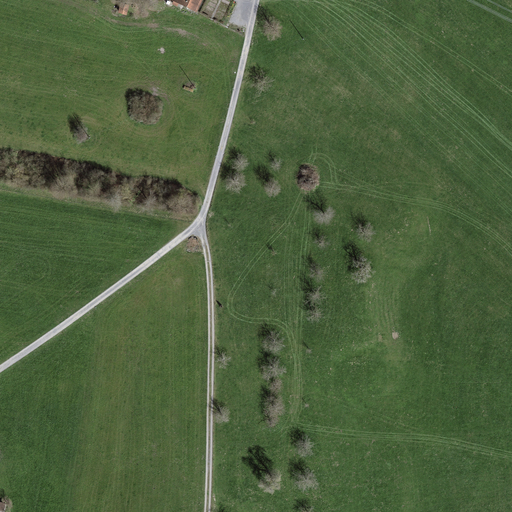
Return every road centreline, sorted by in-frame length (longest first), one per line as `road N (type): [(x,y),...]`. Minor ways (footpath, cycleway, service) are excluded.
road 1 (track): [(201,231),(212,333),(208,511)]
road 2 (track): [(201,231),(174,240),(81,317),(0,370)]
road 3 (track): [(259,0),(201,231)]
